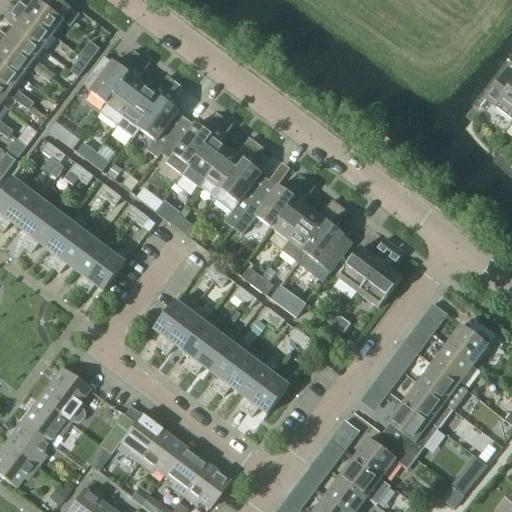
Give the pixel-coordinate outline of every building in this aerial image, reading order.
[(54,37),(73,12),(56,0),(42,0),(39,5),(36,2),(29,11),(20,4),(16,9),(54,37)] [(43,52),(54,37),(16,9),(11,15),(21,23),(14,31),(43,52)] [(35,62),(43,52),(14,31),(8,39),(0,32),(0,40),(33,66),(30,70),(41,78),(46,71),(35,62)] [(30,69),(30,70),(33,66),(0,40),(0,62),(22,79),(30,69)] [(90,64),(99,51),(89,44),(80,56),(90,64)] [(109,107),(144,60),(135,53),(123,70),(114,63),(113,64),(105,58),(85,85),(93,91),(91,94),(107,106),(109,107)] [(78,80),(90,64),(80,56),(79,58),(81,59),(70,74),(78,80)] [(116,127),(146,87),(138,81),(151,65),(144,60),(109,107),(107,106),(100,115),(116,127)] [(14,90),(22,79),(0,62),(0,84),(13,94),(9,98),(20,105),(25,98),(14,90)] [(46,71),(41,78),(50,84),(55,77),(46,71)] [(511,78),(507,74),(486,102),(511,121),(511,78)] [(140,131),(175,84),(168,78),(156,94),(146,87),(116,127),(133,140),(140,131)] [(9,97),(9,98),(13,94),(0,84),(0,106),(1,108),(9,97)] [(188,122),(179,115),(180,113),(171,106),(183,90),(175,84),(140,131),(156,142),(148,153),(157,160),(161,155),(162,156),(188,122)] [(25,98),(20,105),(29,112),(34,105),(25,98)] [(183,179),(226,122),(218,116),(206,132),(196,125),(195,127),(188,122),(162,156),(170,162),(167,167),(183,179)] [(206,181),(229,150),(221,144),(233,127),(226,122),(183,179),(199,190),(206,181)] [(4,126),(0,131),(0,134),(8,140),(13,133),(4,126)] [(223,193),(258,146),(250,140),(238,157),(229,150),(206,181),(223,193)] [(51,160),(57,151),(49,145),(42,154),(51,160)] [(96,154),(84,145),(77,155),(88,164),(96,154)] [(223,193),(216,202),(232,214),(225,224),(234,231),(260,196),(270,183),(269,183),(261,177),(262,175),(253,168),(266,152),(258,146),(223,193)] [(59,166),(66,158),(57,151),(51,160),(59,166)] [(88,164),(102,174),(109,164),(96,154),(88,164)] [(5,159),(0,165),(0,178),(3,180),(13,166),(5,159)] [(78,181),(85,172),(76,166),(70,175),(78,181)] [(87,187),(93,179),(85,172),(78,181),(87,187)] [(273,231),(309,184),(300,178),(288,194),(279,187),(278,189),(270,183),(234,231),(243,237),(256,219),(273,231)] [(0,227),(27,192),(12,181),(0,197),(0,227)] [(290,244),(313,213),(303,206),(315,190),(309,184),(273,231),(290,244)] [(106,202),(113,193),(104,187),(98,196),(106,202)] [(20,230),(41,202),(27,192),(0,227),(0,230),(4,234),(11,224),(20,230)] [(115,208),(121,200),(113,193),(106,202),(115,208)] [(26,250),(55,212),(41,202),(20,230),(28,236),(20,246),(26,250)] [(306,256),(341,209),(333,203),(320,219),(313,213),(290,244),(306,256)] [(134,223),(140,214),(132,208),(126,217),(134,223)] [(306,256),(298,266),(322,285),(352,246),(343,239),(345,237),(336,230),(348,214),(341,209),(306,256)] [(47,251),(69,223),(55,212),(26,250),(32,255),(39,245),(47,251)] [(143,229),(149,221),(140,214),(134,223),(143,229)] [(172,227),(188,239),(195,229),(179,217),(172,227)] [(54,271),(83,233),(69,223),(47,251),(56,257),(48,267),(54,271)] [(75,272),(97,244),(83,233),(54,271),(60,276),(67,266),(75,272)] [(393,246),(386,241),(378,251),(386,256),(393,246)] [(82,292),(111,254),(97,244),(75,272),(84,278),(76,288),(82,292)] [(358,296),(381,265),(361,250),(338,281),(358,296)] [(397,265),(405,255),(397,250),(390,259),(397,265)] [(104,294),(125,265),(111,254),(82,292),(88,297),(95,287),(104,294)] [(379,312),(402,281),(381,265),(358,296),(379,312)] [(214,283),(221,275),(212,268),(206,277),(214,283)] [(241,280),(255,290),(262,281),(248,270),(241,280)] [(223,290),(229,281),(221,275),(214,283),(223,290)] [(273,289),(262,281),(255,290),(266,298),(273,289)] [(242,304),(249,296),(240,289),(234,298),(242,304)] [(251,311),(257,302),(249,296),(242,304),(251,311)] [(162,352),(191,315),(176,304),(155,332),(164,338),(157,348),(162,352)] [(433,307),(427,314),(442,325),(447,317),(433,307)] [(270,325),(276,316),(268,310),(261,319),(270,325)] [(334,329),(341,319),(332,312),(324,322),(334,329)] [(184,353),(205,325),(191,315),(162,352),(168,357),(175,347),(184,353)] [(278,331),(285,323),(276,316),(270,325),(278,331)] [(343,336),(351,326),(341,319),(334,329),(343,336)] [(461,329),(447,347),(474,368),(488,349),(496,338),(475,322),(467,333),(461,329)] [(190,373),(219,335),(205,325),(184,353),(192,359),(184,369),(190,373)] [(418,327),(412,334),(427,345),(433,337),(418,326),(418,327)] [(298,346),(305,338),(296,331),(289,340),(298,346)] [(211,374),(233,346),(219,335),(190,373),(196,378),(203,368),(211,374)] [(306,352),(313,344),(305,338),(298,346),(306,352)] [(403,346),(398,353),(413,364),(418,356),(404,345),(403,346)] [(218,394),(246,356),(233,346),(211,374),(220,380),(212,390),(218,394)] [(447,347),(433,367),(460,387),(474,368),(447,347)] [(239,395),(260,367),(246,356),(218,394),(224,399),(231,389),(239,395)] [(389,365),(384,372),(398,383),(403,377),(404,376),(389,365)] [(246,415),(274,377),(260,367),(239,395),(247,401),(240,411),(246,415)] [(432,367),(418,386),(453,412),(467,394),(459,387),(460,387),(433,367),(432,367)] [(83,414),(80,411),(82,409),(78,406),(88,392),(60,372),(37,403),(69,426),(71,424),(74,426),(76,426),(79,425),(82,423),(83,419),(83,414)] [(268,416),(289,388),(274,377),(246,415),(252,419),(259,410),(268,416)] [(375,384),(369,391),(384,402),(389,395),(375,384)] [(418,386),(404,405),(439,431),(453,413),(453,412),(418,386)] [(59,439),(69,426),(37,403),(20,425),(48,446),(56,436),(59,439)] [(390,426),(383,436),(416,461),(439,431),(404,405),(389,426),(390,426)] [(121,417),(114,427),(125,436),(133,426),(122,418),(121,417)] [(138,466),(162,434),(139,417),(133,426),(125,436),(118,445),(129,453),(126,457),(138,466)] [(345,424),(339,431),(354,442),(360,434),(345,423),(345,424)] [(41,456),(48,446),(20,425),(4,447),(35,471),(45,459),(41,456)] [(163,479),(184,451),(162,434),(138,466),(150,475),(153,471),(163,479)] [(369,441),(354,461),(381,481),(395,463),(408,473),(416,461),(383,436),(375,446),(369,441)] [(330,443),(325,451),(339,462),(345,454),(330,443)] [(26,483),(35,471),(4,447),(0,451),(0,479),(15,491),(22,480),(26,483)] [(109,458),(98,449),(94,455),(105,463),(109,458)] [(182,499),(206,467),(184,451),(163,479),(173,486),(170,490),(182,499)] [(473,458),(451,487),(464,498),(487,469),(473,458)] [(342,478),(340,480),(367,500),(366,501),(376,508),(391,489),(381,482),(381,481),(354,461),(342,478)] [(316,463),(310,470),(325,481),(330,473),(316,462),(316,463)] [(206,467),(182,499),(195,508),(197,504),(207,511),(229,484),(206,467)] [(340,480),(326,499),(343,511),(357,511),(366,501),(367,500),(340,480)] [(301,482),(296,489),(310,500),(312,497),(316,493),(301,481),(301,482)] [(103,511),(106,509),(83,492),(67,511),(103,511)] [(511,511),(511,497),(499,511),(511,511)] [(343,511),(326,499),(315,511),(343,511)] [(287,501),(281,508),(286,511),(301,511),(287,501)]
